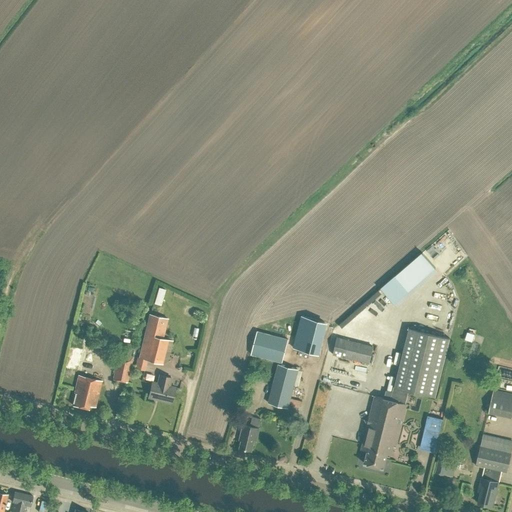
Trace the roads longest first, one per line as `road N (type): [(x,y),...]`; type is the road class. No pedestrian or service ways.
road 1 (unclassified): [(423,511),(0,405)]
road 2 (secondary): [(178,511),(0,466)]
